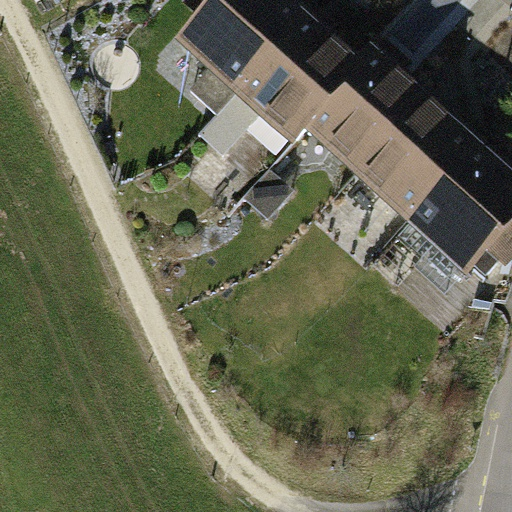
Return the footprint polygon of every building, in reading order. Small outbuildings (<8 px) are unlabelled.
[(205,128),(216,117),(310,14),(294,0),(286,0),(275,13),(260,0),(187,0),(173,15),(188,29),(162,57),(192,85),(176,102),(205,128)] [(328,31),(310,14),(216,117),(269,166),(287,147),(349,80),(313,47),(328,31)] [(287,147),(341,196),(419,111),(394,88),(406,74),(378,48),(349,80),(287,147)] [(341,196),(392,243),(481,146),(459,125),(447,137),(419,111),(341,196)] [(500,163),(481,146),(392,243),(449,296),(465,279),(472,285),(484,272),(490,278),(511,254),(511,246),(503,238),(511,228),(511,199),(487,177),(500,163)] [(292,205),(266,182),(238,213),(263,236),(292,205)]
